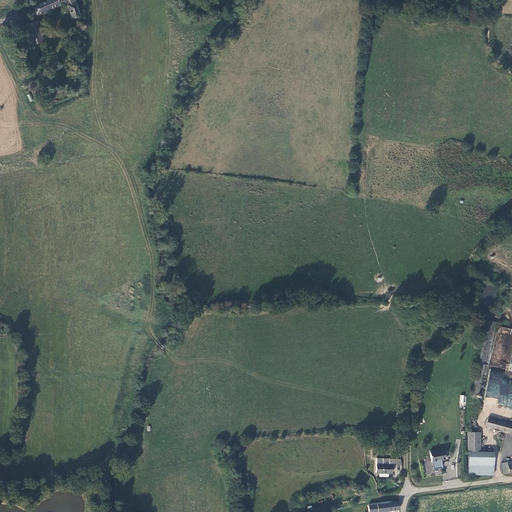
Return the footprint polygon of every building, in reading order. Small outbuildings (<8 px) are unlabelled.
[(47,0),(33,7),(36,16),(70,3),(68,0),(47,0)] [(77,3),(71,5),(68,5),(71,20),(80,19),(77,3)] [(37,20),(25,24),(32,45),(43,42),(37,20)] [(482,394),(498,322),(489,320),(472,392),(482,394)] [(489,370),(486,397),(498,399),(497,406),(511,407),(511,379),(503,379),(504,372),(489,370)] [(511,423),(501,421),(488,417),(486,425),(511,432),(511,423)] [(480,432),(467,432),(467,451),(468,451),(468,474),(493,475),(493,451),(480,451),(480,432)] [(440,459),(444,458),(442,448),(429,451),(431,461),(440,459)] [(440,459),(431,461),(432,469),(442,467),(440,459)] [(503,472),(511,471),(511,460),(502,462),(503,472)] [(382,464),(376,464),(375,473),(378,474),(388,474),(392,474),(392,465),(392,464),(382,464)] [(368,511),(385,511),(399,510),(398,501),(367,505),(368,511)]
